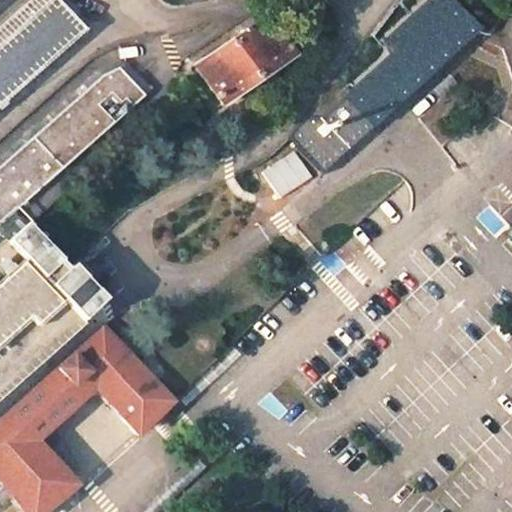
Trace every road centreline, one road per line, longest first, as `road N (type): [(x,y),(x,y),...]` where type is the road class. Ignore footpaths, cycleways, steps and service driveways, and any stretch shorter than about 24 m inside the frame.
road 1 (trunk): [(0,222),(440,0)]
road 2 (trunk): [(184,0),(0,93)]
